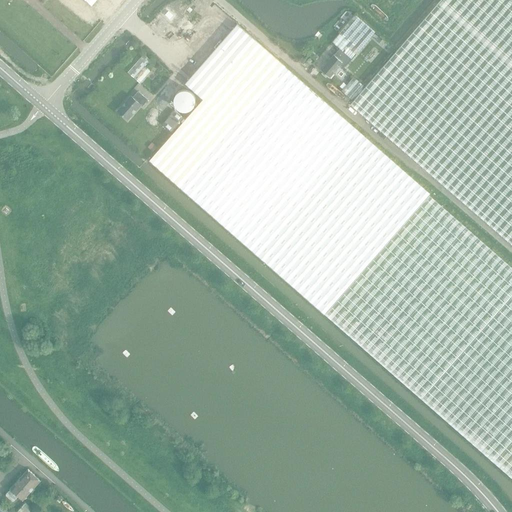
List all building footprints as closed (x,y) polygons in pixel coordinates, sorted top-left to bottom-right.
[(336,37),(332,42),(339,49),(342,51),(344,49),(345,50),(348,47),(355,54),(375,32),(356,16),(355,17),(336,37)] [(237,25),(184,85),(192,92),(202,101),(255,40),(237,25)] [(511,269),(428,196),(430,193),(255,40),(202,101),(172,134),(149,161),(287,283),(324,314),(511,478),(511,269)] [(339,49),(320,71),(322,73),(320,75),(326,79),(327,77),(329,79),(340,66),(343,69),(355,54),(348,47),(345,50),(344,49),(342,51),(339,49)] [(144,54),(127,73),(134,78),(150,60),(144,54)] [(354,77),(341,91),(350,99),(351,100),(364,86),(363,85),(354,77)] [(131,96),(117,112),(127,121),(141,105),(142,106),(148,100),(138,92),(133,98),(131,96)] [(192,92),(162,125),(172,134),(202,101),(192,92)] [(153,151),(157,147),(152,143),(148,147),(153,151)] [(36,486),(40,480),(28,469),(10,489),(6,494),(6,495),(6,496),(12,502),(13,502),(14,501),(18,496),(23,500),(36,486)] [(35,511),(25,502),(16,511),(35,511)] [(0,511),(9,511),(0,503),(0,511)]
